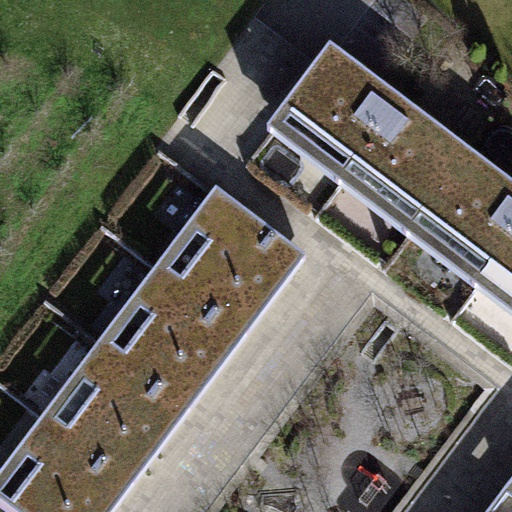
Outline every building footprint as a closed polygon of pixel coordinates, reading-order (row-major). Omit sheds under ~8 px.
[(338,202),(406,117),(330,60),(264,146),(338,202)] [(406,254),(470,166),(406,117),(338,202),(406,254)] [(473,304),(511,253),(511,197),(470,166),(406,254),(473,304)] [(208,206),(151,280),(243,353),(301,277),(208,206)] [(511,334),(511,253),(473,304),(511,334)] [(151,280),(94,356),(185,429),(243,353),(151,280)] [(94,356),(33,436),(123,508),(185,429),(94,356)] [(119,511),(123,508),(33,436),(0,479),(0,511),(119,511)] [(511,511),(511,493),(497,511),(511,511)]
